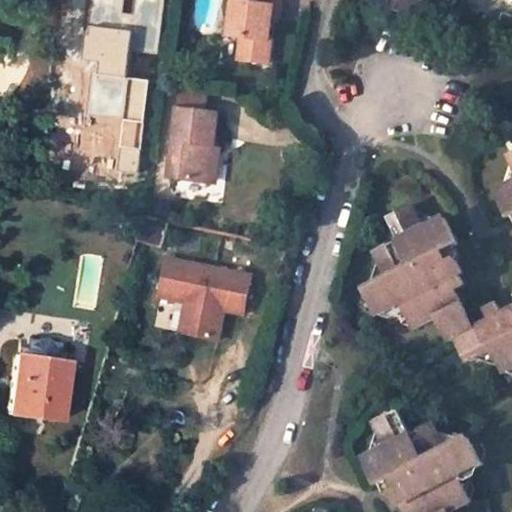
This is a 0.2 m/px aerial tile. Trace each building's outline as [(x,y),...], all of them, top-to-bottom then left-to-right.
[(245,38),(242,60),(272,64),(275,43),(273,42),(275,23),(276,9),(283,10),(284,0),(243,0),(243,3),(237,2),(233,37),(245,38)] [(383,0),(382,3),(423,19),(430,0),(383,0)] [(282,24),(283,10),(276,9),(275,23),(282,24)] [(178,111),(169,180),(210,184),(214,154),(219,115),(178,111)] [(511,151),(504,155),(511,171),(511,181),(493,190),(506,216),(511,213),(511,305),(496,313),(492,305),(481,310),(479,304),(461,313),(449,289),(458,284),(454,274),(458,272),(445,247),(453,242),(441,217),(419,228),(406,204),(380,217),(393,241),(372,251),(385,277),(361,288),(374,313),(398,301),(410,326),(433,315),(445,340),(452,336),(465,360),(490,348),(502,372),(511,367),(511,151)] [(210,184),(215,185),(219,154),(214,154),(210,184)] [(163,246),(171,220),(145,215),(138,239),(163,246)] [(226,309),(245,313),(254,275),(169,258),(161,295),(188,301),(182,331),(219,339),(226,309)] [(67,361),(13,353),(6,413),(59,421),(67,361)] [(406,435),(394,411),(370,424),(382,447),(359,458),(373,483),(380,480),(394,506),(398,503),(402,511),(404,511),(412,508),(413,511),(444,511),(468,498),(455,474),(478,462),(465,437),(441,450),(428,423),(406,435)]
